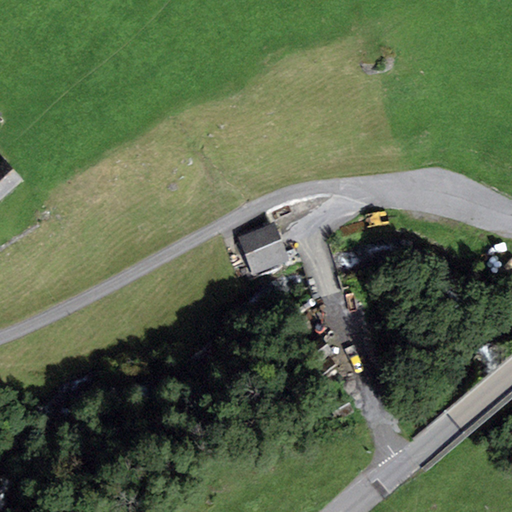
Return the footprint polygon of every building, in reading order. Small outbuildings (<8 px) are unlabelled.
[(4,165),(0,169),(0,200),(20,182),(4,165)] [(223,240),(238,278),(283,261),(269,223),(223,240)] [(305,353),(317,368),(330,357),(318,342),(305,353)] [(316,371),(326,386),(339,377),(329,362),(316,371)] [(329,407),(336,421),(351,413),(345,400),(329,407)]
